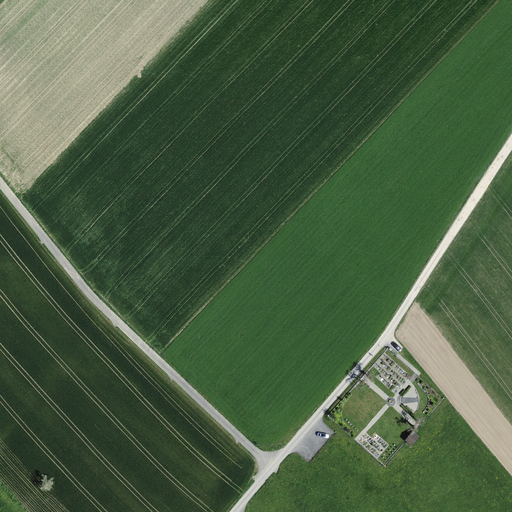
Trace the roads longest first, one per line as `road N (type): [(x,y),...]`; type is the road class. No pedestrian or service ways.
road 1 (track): [(270,466),(93,297),(0,182)]
road 2 (unclassified): [(425,276),(379,344),(234,511)]
road 3 (track): [(511,141),(425,276)]
